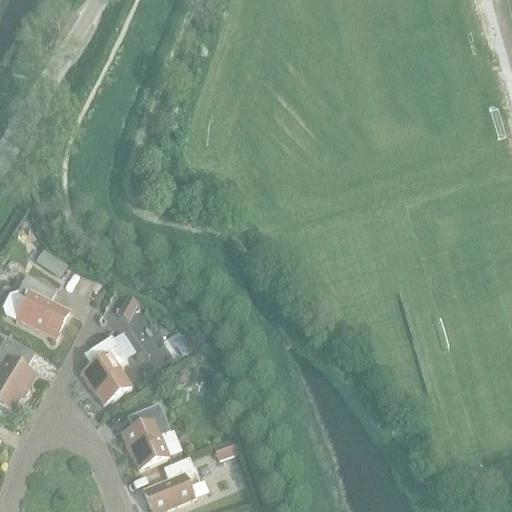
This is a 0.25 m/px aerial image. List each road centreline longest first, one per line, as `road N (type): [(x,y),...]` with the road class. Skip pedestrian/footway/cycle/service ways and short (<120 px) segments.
road 1 (tertiary): [(0,158),(93,0)]
road 2 (residential): [(51,427),(55,393),(95,311)]
